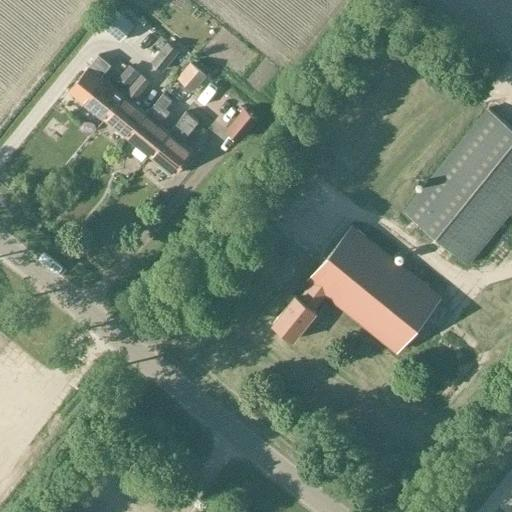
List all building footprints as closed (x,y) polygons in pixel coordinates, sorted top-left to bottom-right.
[(121,41),(135,25),(117,8),(103,25),(121,41)] [(164,71),(180,50),(168,40),(152,61),(164,71)] [(214,40),(204,56),(215,63),(225,47),(214,40)] [(99,54),(70,90),(82,100),(105,119),(124,96),(110,84),(101,77),(111,64),(99,54)] [(193,91),(208,74),(192,61),(177,77),(193,91)] [(128,137),(147,114),(133,102),(149,82),(141,75),(124,96),(105,119),(128,137)] [(170,112),(165,108),(172,100),(163,93),(147,114),(128,137),(150,156),(169,132),(159,124),(170,112)] [(239,140),(257,117),(245,108),(227,131),(239,140)] [(405,211),(468,263),(511,209),(511,127),(489,108),(405,211)] [(169,132),(150,156),(173,175),(193,151),(182,142),(199,122),(186,112),(169,132)] [(397,351),(441,297),(353,225),(309,279),(313,282),(300,298),(296,295),(273,323),(294,340),(317,312),(313,309),(326,293),(397,351)] [(83,511),(68,499),(57,511),(83,511)]
